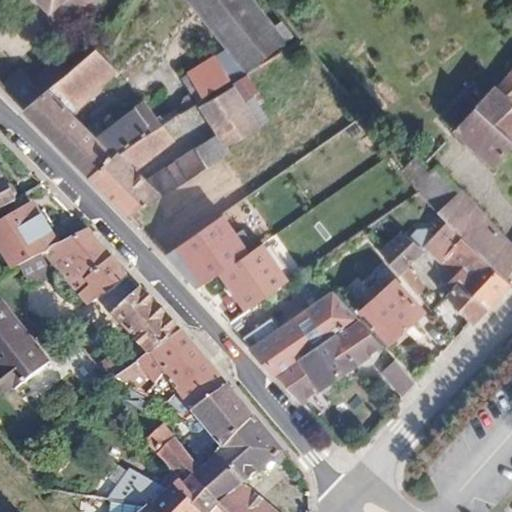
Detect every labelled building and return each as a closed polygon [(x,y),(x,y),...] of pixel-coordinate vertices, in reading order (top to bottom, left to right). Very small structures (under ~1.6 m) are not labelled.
[(41,0),(72,29),(101,0),(41,0)] [(254,0),(190,0),(251,78),(296,52),(254,0)] [(126,154),(160,131),(140,107),(105,138),(78,114),(121,75),(103,51),(55,91),(31,111),(64,143),(95,174),(124,150),(126,154)] [(220,62),(195,83),(211,102),(240,85),(220,62)] [(469,122),(511,167),(511,122),(508,119),(511,115),(511,88),(507,83),(469,122)] [(126,154),(124,150),(95,174),(116,194),(134,213),(240,140),(270,122),(240,85),(211,102),(227,132),(156,181),(141,166),(177,140),(167,127),(160,131),(126,154)] [(439,167),(418,186),(438,207),(458,187),(439,167)] [(0,169),(0,212),(20,201),(0,169)] [(269,248),(241,204),(171,249),(199,292),(269,248)] [(32,211),(0,228),(0,252),(18,270),(38,260),(50,253),(66,245),(32,211)] [(442,242),(437,246),(463,275),(454,283),(459,289),(453,295),(476,320),(511,286),(511,276),(511,275),(489,254),(460,224),(442,242)] [(92,308),(120,289),(134,274),(94,230),(66,245),(50,253),(92,308)] [(431,252),(421,242),(409,230),(388,249),(427,292),(434,287),(425,278),(430,274),(420,263),(431,252)] [(511,275),(511,273),(511,233),(508,231),(489,254),(511,275)] [(427,237),(421,242),(431,252),(437,246),(442,242),(435,235),(427,237)] [(316,277),(313,274),(320,269),(315,264),(293,278),(301,287),(316,277)] [(410,338),(417,332),(415,326),(432,310),(402,277),(368,307),(397,338),(410,338)] [(117,316),(153,357),(186,333),(146,287),(117,316)] [(366,315),(338,287),(255,345),(278,371),(366,315)] [(265,314),(256,301),(230,318),(241,330),(265,314)] [(0,306),(0,388),(6,396),(13,389),(16,393),(51,364),(2,305),(0,306)] [(390,339),(366,315),(278,371),(303,398),(330,380),(390,339)] [(135,370),(128,375),(149,390),(174,371),(179,378),(155,395),(192,423),(203,410),(231,386),(186,333),(153,357),(135,370)] [(122,356),(104,369),(115,384),(128,375),(135,370),(122,356)] [(396,360),(382,373),(402,397),(417,384),(396,360)] [(258,416),(231,386),(203,410),(230,447),(258,416)] [(230,447),(215,463),(242,490),(230,502),(241,511),(286,511),(248,480),(280,443),(258,416),(230,447)] [(242,490),(215,463),(204,470),(179,440),(172,446),(166,439),(159,445),(180,472),(189,483),(198,476),(227,499),(230,502),(242,490)] [(104,502),(115,511),(147,511),(164,494),(136,468),(104,502)] [(203,511),(207,508),(211,511),(213,511),(227,499),(198,476),(189,483),(184,487),(181,483),(157,506),(158,507),(162,511),(203,511)]
